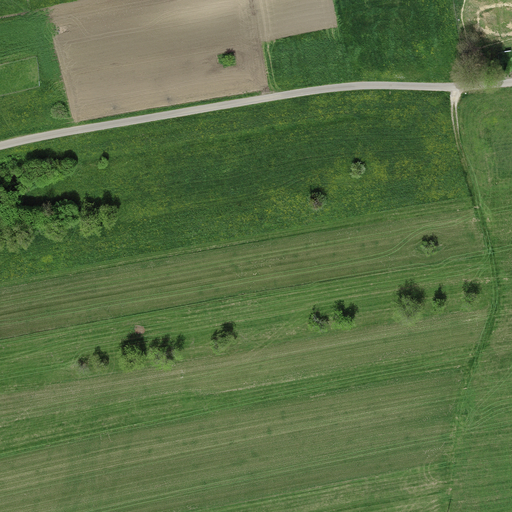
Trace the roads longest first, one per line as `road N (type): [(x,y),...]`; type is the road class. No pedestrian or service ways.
road 1 (unclassified): [(511,81),(328,88),(0,145)]
road 2 (track): [(455,86),(457,137),(484,230)]
